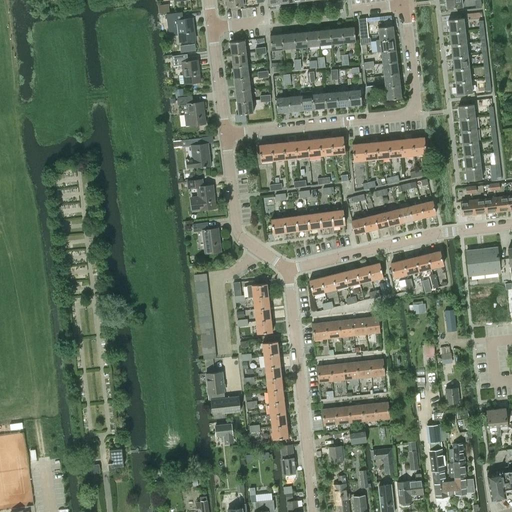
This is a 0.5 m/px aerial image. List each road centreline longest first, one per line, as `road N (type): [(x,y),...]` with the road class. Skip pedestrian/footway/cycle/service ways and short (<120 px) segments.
road 1 (residential): [(228,135),(416,114),(404,4)]
road 2 (residential): [(315,511),(287,269)]
road 3 (residential): [(287,269),(444,234)]
road 4 (residential): [(287,269),(239,235),(228,135)]
